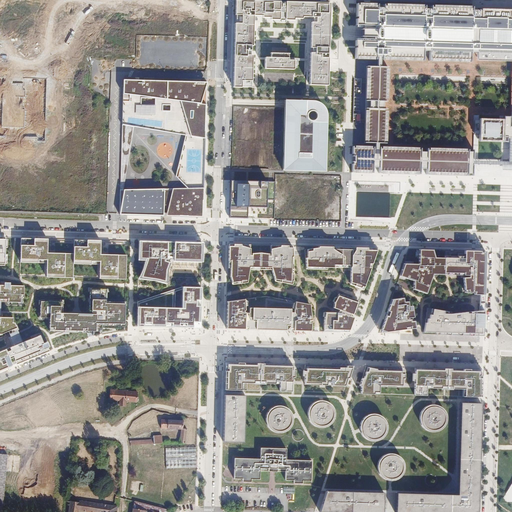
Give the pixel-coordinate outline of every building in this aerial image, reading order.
[(247,52),(251,52),(251,47),(253,47),(254,16),(262,17),(262,18),(270,19),(270,20),(280,21),(280,16),(281,4),(281,2),(235,1),(235,16),(241,16),(241,24),(235,24),(233,88),(241,88),(241,82),(243,82),(252,82),(253,56),(247,56),(247,54),(247,52)] [(309,69),(308,86),(328,87),(328,69),(330,3),(284,2),(284,4),(284,16),(283,21),(295,21),(295,19),(303,20),(303,18),(315,18),(315,20),(315,23),(310,23),(309,49),(314,49),(314,54),(311,54),(309,54),(309,69)] [(376,5),(355,4),(354,27),(362,27),(362,33),(361,41),(353,41),(353,60),(376,61),(376,58),(380,58),(380,61),(422,62),(423,52),(428,52),(428,62),(471,63),(471,53),(476,53),(476,61),(511,62),(511,54),(511,11),(494,11),(472,11),(472,7),(429,6),(429,9),(424,9),(424,6),(381,5),(381,9),(376,8),(376,5)] [(153,41),(138,40),(137,65),(147,65),(147,56),(152,56),(153,41)] [(290,61),(290,54),(272,54),(272,58),(266,58),(266,70),(292,71),(292,70),(293,70),(293,68),(296,68),(296,61),(290,61)] [(383,105),(384,68),(380,68),(376,68),(368,67),(366,128),(366,144),(373,144),(377,145),(383,145),(383,105)] [(205,175),(208,81),(123,80),(123,122),(185,134),(177,174),(205,175)] [(284,103),(282,171),(325,173),(327,115),(325,110),(323,107),(321,104),(317,102),(312,101),(284,101),(284,103)] [(502,120),(479,120),(478,143),(501,144),(507,144),(507,139),(509,140),(509,128),(510,117),(502,117),(502,120)] [(511,139),(511,163),(471,161),(471,163),(511,164),(511,139)] [(473,156),(474,152),(468,152),(459,151),(426,150),(426,153),(420,153),(420,150),(404,149),(378,148),(378,152),(377,152),(373,152),(372,152),(372,148),(352,147),(351,170),(371,170),(371,167),(378,167),(378,170),(419,172),(419,168),(423,168),(426,168),(426,172),(457,173),(467,173),(473,173),(473,165),(471,165),(471,163),(471,161),(471,160),(473,160),(473,156)] [(172,191),(172,216),(204,217),(205,175),(177,174),(176,178),(187,179),(187,187),(172,189),(172,191)] [(275,182),(230,181),(230,218),(248,219),(248,208),(267,208),(267,200),(274,201),(275,182)] [(172,191),(120,190),(119,214),(172,216),(172,191)] [(29,245),(17,245),(17,263),(34,263),(34,259),(44,259),(44,277),(59,277),(60,253),(43,253),(44,238),(29,238),(29,245)] [(83,246),(70,246),(70,264),(87,264),(87,260),(97,260),(97,278),(112,278),(113,254),(97,254),(97,239),(83,239),(83,246)] [(202,244),(139,242),(139,260),(145,260),(143,269),(139,278),(152,280),(165,283),(166,272),(170,260),(202,261),(202,244)] [(295,254),(295,246),(270,246),(270,250),(268,250),(268,252),(267,252),(267,253),(262,252),(259,252),(252,252),(252,245),(228,244),(227,278),(227,279),(228,280),(231,284),(240,283),(240,286),(247,285),(249,271),(269,272),(273,284),(294,288),(294,283),(294,265),(293,265),(293,254),(295,254)] [(335,247),(311,247),(309,250),(304,251),(302,253),(303,272),(326,272),(326,271),(330,271),(333,271),(333,270),(343,270),(348,270),(347,283),(349,284),(349,286),(352,288),(353,289),(359,291),(362,292),(377,249),(335,247)] [(402,297),(389,300),(379,333),(481,336),(484,252),(463,251),(462,257),(442,256),(442,258),(432,258),(431,251),(417,250),(417,265),(402,265),(398,277),(412,282),(411,290),(424,294),(431,275),(461,277),(462,293),(467,294),(467,297),(474,297),(474,302),(478,305),(477,311),(442,314),(441,311),(431,310),(430,316),(428,316),(428,319),(425,319),(425,324),(422,324),(422,329),(413,328),(411,306),(406,307),(406,302),(402,303),(402,297)] [(120,255),(113,254),(112,278),(120,278),(120,255)] [(1,285),(0,284),(0,339),(4,339),(5,348),(0,350),(0,370),(16,363),(16,364),(50,350),(48,347),(49,346),(46,341),(42,342),(38,334),(22,341),(17,327),(15,328),(13,322),(11,322),(11,317),(2,317),(2,302),(5,302),(5,305),(18,304),(18,294),(21,294),(21,285),(8,285),(8,282),(1,282),(1,285)] [(183,285),(138,300),(137,327),(141,327),(174,328),(200,329),(201,285),(184,284),(183,285)] [(107,289),(91,289),(90,314),(63,313),(63,302),(41,302),(40,319),(49,319),(48,329),(49,329),(49,331),(93,332),(93,336),(99,335),(104,334),(104,328),(122,329),(122,325),(124,325),(125,305),(107,304),(107,289)] [(358,303),(338,296),(332,304),(334,307),(332,308),(332,310),(338,313),(336,314),(324,314),(323,331),(348,332),(358,303)] [(244,300),(227,302),(227,329),(245,330),(246,328),(249,328),(249,329),(256,329),(256,330),(286,331),(287,330),(290,330),(290,329),(294,329),(294,331),(311,331),(312,322),(309,322),(310,321),(312,321),(310,304),(295,302),(294,313),(291,313),(291,309),(252,309),(252,313),(245,313),(243,313),(245,310),(244,300)] [(292,365),(225,362),(225,390),(244,391),(244,383),(279,384),(279,392),(292,392),(292,365)] [(352,366),(305,365),(304,385),(346,386),(352,366)] [(408,368),(365,367),(357,394),(378,394),(378,387),(408,388),(408,368)] [(482,370),(415,368),(414,395),(427,396),(428,389),(462,390),(462,396),(481,397),(482,370)] [(137,392),(110,390),(110,400),(120,401),(119,406),(125,406),(126,401),(136,402),(137,392)] [(245,396),(224,395),(223,442),(244,443),(245,396)] [(317,427),(319,428),(322,428),(325,428),(327,427),(330,425),(332,423),(333,421),(334,419),(335,416),(335,413),(334,411),(333,408),(332,406),(330,404),(328,402),(324,401),(321,401),(319,401),(316,402),(313,404),(311,405),(310,407),(308,410),(308,412),(308,415),(308,418),(309,420),(310,423),(312,425),(314,426),(317,427)] [(481,403),(460,402),(458,434),(480,435),(481,403)] [(428,430),(430,431),(433,431),(436,431),(439,430),(441,428),(443,427),(445,424),(446,422),(446,419),(446,416),(446,414),(445,411),(443,409),(441,407),(439,405),(436,404),(434,404),(431,404),(428,405),(426,406),(423,408),(422,410),(420,412),(419,415),(419,417),(419,420),(420,423),(421,425),(423,427),(425,429),(428,430)] [(266,420),(266,423),(268,427),(271,429),(274,431),(277,432),(281,432),(285,431),(288,429),(290,427),(292,423),(293,420),(292,416),(291,413),(289,410),(286,407),(283,406),(279,405),(276,406),(272,407),(269,410),(267,413),(266,416),(266,420)] [(378,439),(381,438),(384,435),(386,432),(387,429),(387,426),(386,422),(385,419),(382,417),(380,415),(377,414),(373,413),(370,414),(367,415),(364,417),(362,420),(360,423),(360,426),(360,429),(361,433),(363,435),(365,438),(368,439),(372,440),(375,440),(378,439)] [(183,420),(161,420),(160,429),(181,429),(179,443),(185,444),(187,429),(183,429),(183,420)] [(480,435),(458,434),(458,460),(479,460),(480,435)] [(129,441),(130,445),(154,444),(162,443),(162,435),(153,436),(153,440),(129,441)] [(196,447),(165,448),(166,469),(197,468),(196,447)] [(235,459),(233,459),(233,465),(232,479),(235,480),(235,479),(239,479),(239,480),(241,480),(241,483),(243,483),(243,482),(248,482),(248,483),(250,483),(250,480),(252,480),(252,479),(256,479),(256,480),(258,480),(258,472),(272,472),(284,472),(284,481),(286,481),(286,480),(290,480),(290,481),(292,481),(292,484),(294,484),(294,483),(299,483),(299,484),(301,484),(301,481),(303,481),(306,481),(307,481),(307,482),(309,482),(310,461),(308,461),(308,462),(303,462),(303,461),(299,461),(299,462),(295,462),(295,461),(291,461),(286,461),(284,460),(285,449),(283,449),(283,450),(278,450),(278,449),(274,449),(274,450),(270,450),(270,449),(266,449),(266,450),(261,449),(259,449),(259,460),(257,460),(252,460),(248,459),(248,460),(244,460),(244,459),(240,459),(240,460),(235,460),(235,459)] [(383,477),(385,479),(388,480),(390,480),(393,480),(396,479),(399,477),(401,475),(403,473),(404,470),(404,467),(404,464),(403,462),(402,459),(400,457),(398,455),(396,454),(394,453),(391,453),(388,453),(386,454),(384,455),(381,456),(380,458),(379,460),(378,463),(377,465),(377,467),(377,470),(378,472),(379,474),(381,476),(383,477)] [(479,460),(458,460),(457,480),(457,488),(478,488),(478,480),(479,460)] [(511,482),(501,502),(511,502),(511,482)] [(457,495),(440,494),(438,511),(477,511),(478,488),(457,488),(457,495)] [(355,492),(326,491),(319,511),(383,511),(384,493),(355,492)] [(438,511),(440,494),(396,493),(395,511),(438,511)] [(70,501),(70,502),(68,511),(78,511),(86,511),(116,511),(117,506),(79,501),(79,502),(70,501)] [(172,511),(134,501),(133,509),(132,511),(172,511)]
